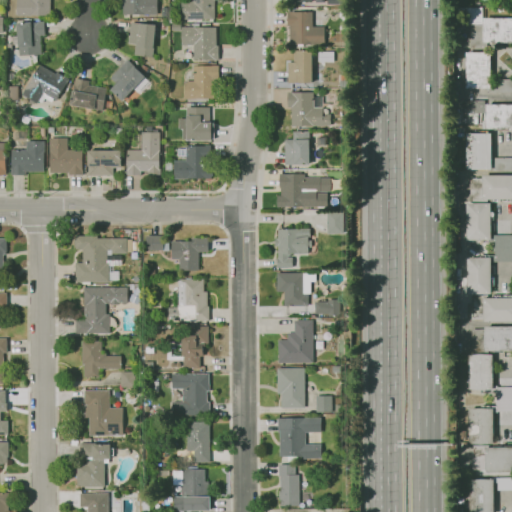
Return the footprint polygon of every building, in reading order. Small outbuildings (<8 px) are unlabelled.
[(15,0),(16,16),(49,15),(49,0),(15,0)] [(119,0),(119,14),(156,15),(156,0),(119,0)] [(179,0),(180,19),(215,18),(214,0),(179,0)] [(310,11),(285,10),(285,43),(322,43),(323,26),(310,26),(310,11)] [(511,17),(481,17),(481,42),(511,42),(511,17)] [(16,22),(17,55),(40,54),(39,35),(43,35),(43,21),(16,22)] [(128,43),(133,43),(133,55),(153,56),(154,23),(129,22),(128,43)] [(180,44),(192,44),(192,59),(216,59),(216,26),(180,27),(180,44)] [(286,60),(286,82),(311,82),(312,50),(294,50),(293,61),(286,60)] [(464,87),(489,88),(490,51),(465,51),(464,87)] [(108,78),(115,84),(110,89),(123,101),(145,77),(125,59),(108,78)] [(67,77),(35,63),(22,95),(37,102),(41,93),(57,100),(67,77)] [(183,98),(215,98),(216,65),(192,65),(192,80),(184,80),(183,98)] [(87,84),(88,80),(74,77),(69,104),(101,110),(106,88),(87,84)] [(288,91),(288,125),(330,125),(329,108),(312,109),(312,91),(288,91)] [(484,128),(511,128),(511,103),(484,104),(484,128)] [(186,139),(211,138),(210,106),(185,106),(186,139)] [(125,149),(126,174),(159,173),(159,131),(140,131),(140,149),(125,149)] [(283,164),(312,164),(312,131),(291,131),(291,138),(283,138),(283,164)] [(466,170),(511,169),(511,157),(491,158),(491,133),(465,133),(466,170)] [(49,173),(82,173),(81,150),(67,150),(67,137),(48,137),(49,173)] [(43,140),(25,140),(24,149),(10,149),(10,172),(42,173),(43,140)] [(209,178),(209,145),(185,145),(185,160),(172,160),(173,179),(209,178)] [(86,175),(112,175),(112,165),(120,165),(120,150),(87,150),(86,175)] [(325,191),(301,191),(302,173),(278,173),(278,196),(275,196),(275,206),(325,207),(325,191)] [(511,175),(469,176),(469,200),(511,199),(511,175)] [(465,240),(494,240),(494,256),(466,256),(466,293),(490,293),(490,261),(511,261),(511,234),(490,235),(490,202),(465,202),(465,240)] [(342,233),(342,213),(326,213),(325,233),(342,233)] [(291,267),(291,253),(308,253),(307,228),(275,228),(275,268),(291,267)] [(144,249),(162,250),(162,235),(145,234),(144,249)] [(74,281),(107,282),(107,253),(126,253),(126,236),(73,236),(73,249),(81,249),(81,262),(74,262),(74,281)] [(178,270),(197,269),(197,251),(207,251),(207,238),(170,239),(170,258),(178,258),(178,270)] [(303,272),(275,272),(275,291),(282,291),(283,305),(308,304),(307,274),(303,274),(303,272)] [(167,320),(205,321),(205,278),(177,278),(176,307),(167,307),(167,320)] [(74,333),(107,333),(107,303),(127,303),(126,286),(82,287),(82,317),(74,317),(74,333)] [(511,296),(482,297),(482,321),(511,321),(511,296)] [(333,316),(334,299),(314,298),(313,315),(333,316)] [(276,339),(277,363),(312,362),(311,320),(293,320),(293,332),(286,332),(286,339),(276,339)] [(200,367),(200,343),(208,343),(208,326),(182,325),(181,367),(200,367)] [(511,325),(483,325),(482,349),(511,350),(511,325)] [(120,354),(100,354),(100,340),(81,340),(82,377),(97,376),(97,368),(120,367),(120,354)] [(468,444),(493,444),(493,411),(511,410),(511,386),(492,386),(492,354),(468,354),(468,391),(495,391),(495,408),(468,408),(468,444)] [(303,367),(276,367),(276,394),(279,394),(279,408),(303,407),(303,367)] [(180,401),(171,401),(171,414),(207,415),(207,373),(171,373),(171,387),(181,388),(180,401)] [(108,389),(83,390),(83,417),(87,417),(88,435),(122,435),(122,407),(108,407),(108,389)] [(330,411),(329,395),(314,395),(315,411),(330,411)] [(319,431),(319,417),(277,417),(277,457),(320,456),(320,443),(304,443),(303,432),(319,431)] [(208,462),(208,422),(185,422),(185,451),(193,451),(192,461),(208,462)] [(109,443),(78,442),(78,461),(76,461),(75,486),(105,486),(105,459),(109,459),(109,443)] [(471,472),(511,471),(511,445),(470,447),(471,472)] [(297,505),(297,464),(278,464),(277,505),(297,505)] [(172,468),(172,485),(180,485),(180,494),(205,495),(206,469),(172,468)] [(493,511),(493,490),(511,489),(511,477),(468,479),(468,511),(493,511)] [(107,511),(107,492),(79,492),(79,506),(85,506),(85,511),(107,511)] [(173,495),(172,510),(209,510),(210,496),(173,495)]
